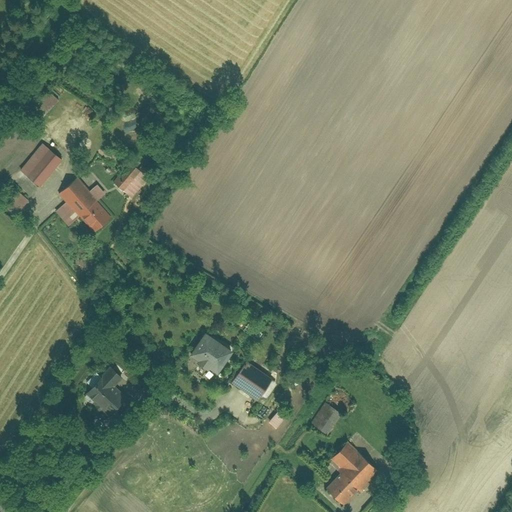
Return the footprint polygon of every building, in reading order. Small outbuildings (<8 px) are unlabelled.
[(31,108),(33,111),(39,105),(45,112),(58,99),(49,90),(31,108)] [(40,186),(61,160),(41,145),(21,171),(40,186)] [(129,164),(114,183),(133,198),(148,179),(129,164)] [(62,193),(68,200),(56,212),(68,226),(81,214),(95,230),(110,217),(96,202),(104,194),(97,185),(88,193),(76,180),(62,193)] [(14,216),(27,201),(14,189),(0,204),(14,216)] [(248,324),(243,331),(259,342),(264,334),(248,324)] [(236,350),(210,331),(194,353),(220,371),(236,350)] [(250,358),(234,381),(266,403),(282,380),(250,358)] [(110,363),(102,372),(114,384),(123,375),(110,363)] [(102,372),(86,389),(108,409),(123,392),(114,384),(102,372)] [(327,402),(313,423),(329,434),(343,413),(327,402)] [(278,411),(268,422),(276,429),(285,418),(278,411)] [(349,468),(363,453),(350,441),(336,456),(349,468)] [(349,468),(330,487),(349,504),(381,470),(363,453),(349,468)]
